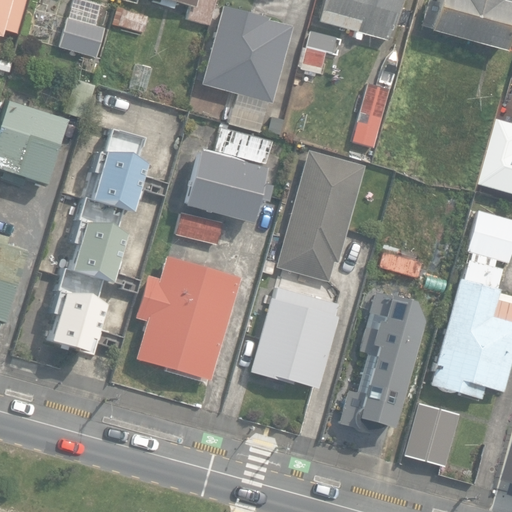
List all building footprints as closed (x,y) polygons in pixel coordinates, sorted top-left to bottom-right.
[(0,0),(0,29),(13,33),(21,0),(0,0)] [(156,0),(155,3),(171,7),(172,2),(187,7),(184,19),(208,26),(214,0),(156,0)] [(320,0),(314,21),(351,31),(350,35),(349,38),(357,40),(359,34),(386,41),(398,0),(320,0)] [(511,0),(431,0),(423,30),(498,50),(510,8),(511,8),(511,0)] [(266,103),(287,26),(263,20),(264,18),(218,6),(196,84),(232,94),(224,123),(254,132),(263,102),(266,103)] [(145,16),(115,7),(110,24),(140,33),(145,16)] [(102,28),(64,17),(55,46),(93,57),(102,28)] [(349,38),(350,35),(340,33),(337,45),(346,47),(349,38)] [(318,74),(324,51),(302,46),(297,69),(318,74)] [(156,65),(129,58),(119,93),(146,100),(156,65)] [(92,86),(72,79),(60,112),(80,119),(92,86)] [(386,88),(364,82),(353,122),(375,128),(386,88)] [(62,119),(0,99),(0,171),(41,185),(62,119)] [(281,120),(268,116),(264,131),(277,134),(281,120)] [(511,121),(502,119),(486,184),(511,191),(511,121)] [(216,126),(210,149),(262,163),(268,139),(216,126)] [(43,312),(48,313),(40,340),(59,346),(58,348),(81,355),(96,304),(90,302),(96,279),(102,281),(116,232),(110,230),(116,209),(122,211),(136,163),(130,161),(137,137),(105,127),(97,151),(94,150),(94,152),(90,152),(63,242),(68,243),(60,268),(57,267),(43,312)] [(196,150),(191,149),(177,204),(244,221),(250,198),(260,200),(264,185),(254,182),(258,167),(247,164),(248,161),(196,148),(196,150)] [(273,263),(272,267),(324,281),(330,261),(334,262),(361,166),(305,150),(273,263)] [(474,398),(476,399),(477,392),(481,393),(483,388),(498,391),(511,340),(511,296),(494,291),(495,289),(492,288),(499,269),(491,266),(493,259),(505,262),(511,235),(511,220),(474,210),(463,250),(466,251),(458,279),(454,278),(425,384),(436,388),(438,390),(442,391),(445,392),(449,391),(455,393),(454,395),(473,400),(474,398)] [(177,211),(171,234),(213,244),(219,222),(177,211)] [(0,318),(22,250),(4,244),(6,237),(0,235),(0,318)] [(382,243),(374,268),(412,280),(420,255),(382,243)] [(142,320),(131,357),(203,379),(234,277),(160,255),(153,278),(142,274),(129,316),(142,320)] [(272,267),(273,263),(263,259),(259,271),(270,274),(272,267)] [(269,298),(265,297),(244,371),(276,381),(276,378),(312,388),(333,316),(331,315),(334,303),(272,286),(269,298)] [(375,425),(386,427),(417,321),(405,301),(371,291),(354,351),(362,353),(351,392),(343,389),(334,422),(349,427),(353,430),(356,432),(361,432),(366,431),(372,428),(375,425)] [(440,466),(455,413),(414,401),(399,455),(440,466)]
